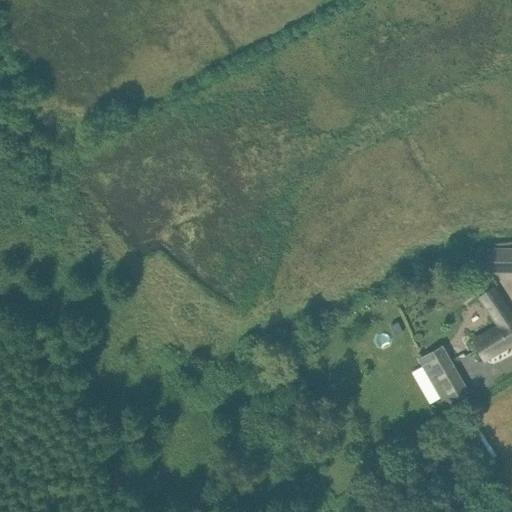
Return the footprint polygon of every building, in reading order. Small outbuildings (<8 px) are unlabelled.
[(511,270),(511,248),(490,249),(490,271),(511,270)] [(511,312),(494,286),(478,297),(497,326),(474,341),(487,361),(511,344),(511,312)] [(403,331),(398,321),(390,325),(395,335),(403,331)] [(445,404),(471,390),(443,343),(418,358),(445,404)] [(395,429),(376,445),(388,460),(408,444),(395,429)]
